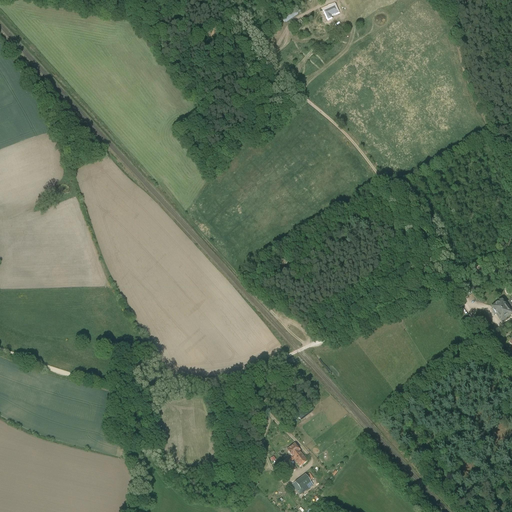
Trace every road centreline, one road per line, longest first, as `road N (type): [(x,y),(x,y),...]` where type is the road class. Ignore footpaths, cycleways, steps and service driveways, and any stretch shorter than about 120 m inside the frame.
road 1 (track): [(240,0),(280,77),(356,144),(448,282)]
road 2 (track): [(448,282),(252,373),(141,387)]
road 3 (track): [(307,346),(163,188)]
road 4 (track): [(511,181),(453,32),(432,0)]
road 5 (track): [(141,387),(68,374),(0,348)]
road 6 (track): [(140,511),(141,387)]
